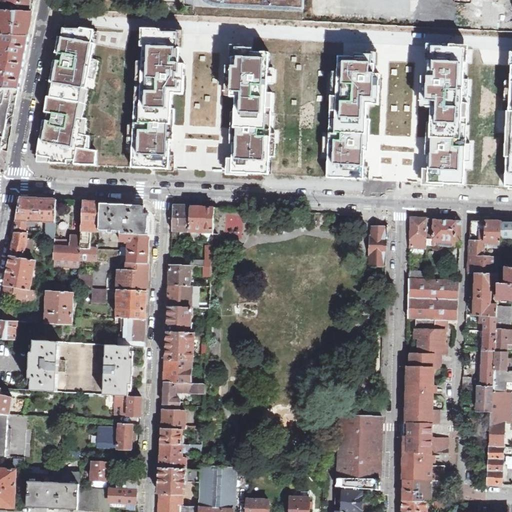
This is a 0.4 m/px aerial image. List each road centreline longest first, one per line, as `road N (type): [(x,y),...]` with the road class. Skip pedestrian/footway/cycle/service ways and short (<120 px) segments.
road 1 (residential): [(511,493),(462,491),(464,433),(457,428),(467,206)]
road 2 (residential): [(148,511),(166,192)]
road 3 (residential): [(400,202),(391,511)]
road 4 (residential): [(400,202),(166,192)]
road 5 (residential): [(166,192),(11,183)]
road 6 (residential): [(45,0),(17,149)]
